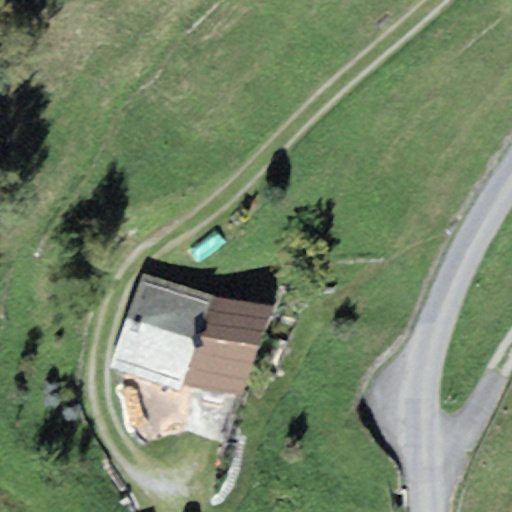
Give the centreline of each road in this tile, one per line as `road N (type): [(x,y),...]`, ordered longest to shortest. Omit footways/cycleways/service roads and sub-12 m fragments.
road 1 (track): [(111,433),(103,346),(133,266),(435,0)]
road 2 (unclassified): [(423,511),(421,406),(429,354),(475,239),(511,177)]
road 3 (track): [(435,511),(511,353)]
